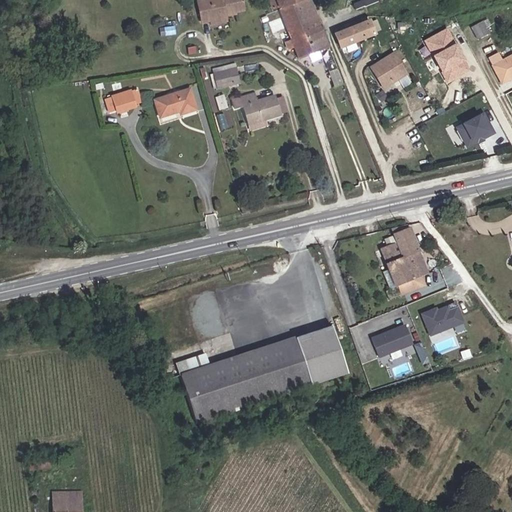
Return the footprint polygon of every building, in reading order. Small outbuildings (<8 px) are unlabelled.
[(229,10),(243,7),(241,0),(208,0),(197,2),(201,20),(208,19),(226,15),(229,14),(229,10)] [(267,0),(273,12),(278,10),(274,0),(267,0)] [(328,46),(308,0),(274,0),(278,10),(290,39),(284,41),(287,50),(293,47),(298,58),(328,46)] [(334,34),(368,21),(365,14),(335,25),(336,29),(333,31),(334,34)] [(226,15),(208,19),(209,23),(227,20),(226,15)] [(489,30),(483,18),(471,24),(477,36),(489,30)] [(373,35),(368,21),(334,34),(340,48),(373,35)] [(425,37),(444,82),(469,71),(451,27),(425,37)] [(410,71),(398,51),(374,65),(387,86),(398,79),(396,77),(400,74),(402,77),(410,71)] [(511,52),(492,64),(501,81),(511,75),(511,52)] [(210,72),(211,76),(226,72),(231,86),(238,84),(232,65),(210,72)] [(226,72),(211,76),(216,91),(231,86),(226,72)] [(141,104),(136,89),(129,91),(133,106),(141,104)] [(195,110),(188,89),(153,100),(158,118),(178,112),(179,115),(195,110)] [(129,91),(112,97),(116,112),(133,106),(129,91)] [(253,95),(240,99),(231,102),(234,110),(243,108),(248,125),(265,120),(279,115),(275,100),(273,96),(256,101),(253,95)] [(227,109),(225,103),(223,96),(218,98),(222,111),(227,109)] [(116,112),(112,97),(104,99),(109,114),(116,112)] [(287,112),(282,97),(275,100),(279,115),(287,112)] [(466,148),(496,134),(486,111),(455,125),(466,148)] [(265,120),(248,125),(251,134),(267,128),(265,120)] [(392,235),(396,244),(401,259),(414,255),(419,253),(410,229),(408,229),(405,231),(403,225),(390,228),(392,235)] [(387,248),(396,244),(392,235),(384,238),(387,248)] [(401,259),(396,244),(387,248),(382,250),(390,268),(382,271),(389,289),(395,286),(397,286),(400,294),(425,285),(422,276),(428,274),(419,253),(414,255),(401,259)] [(448,310),(447,306),(417,319),(424,337),(463,322),(456,307),(448,310)] [(411,342),(403,324),(366,339),(374,357),(411,342)] [(184,369),(178,371),(195,424),(348,374),(332,326),(210,366),(186,374),(184,369)] [(380,358),(385,369),(409,359),(404,348),(380,358)] [(186,374),(210,366),(206,354),(182,361),(184,369),(186,374)] [(61,460),(70,458),(68,450),(59,451),(61,460)] [(38,457),(28,459),(29,471),(40,469),(38,457)] [(50,511),(81,511),(81,492),(51,492),(50,511)]
